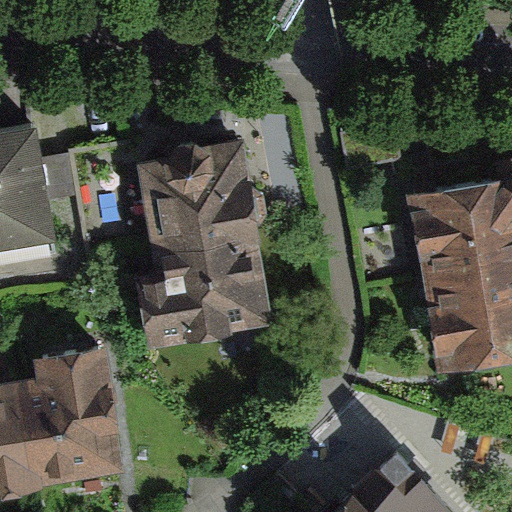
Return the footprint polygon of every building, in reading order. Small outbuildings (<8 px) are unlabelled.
[(0,249),(43,244),(28,124),(0,127),(0,249)] [(161,153),(130,158),(145,269),(126,271),(134,333),(259,317),(252,263),(234,266),(230,239),(245,237),(230,127),(159,136),(161,153)] [(511,353),(511,289),(510,290),(501,231),(511,229),(511,168),(403,186),(432,366),(511,353)] [(0,376),(0,491),(18,488),(16,476),(106,463),(88,345),(20,355),(23,373),(0,376)] [(434,511),(379,451),(322,502),(331,511),(434,511)] [(331,511),(322,502),(311,511),(331,511)]
